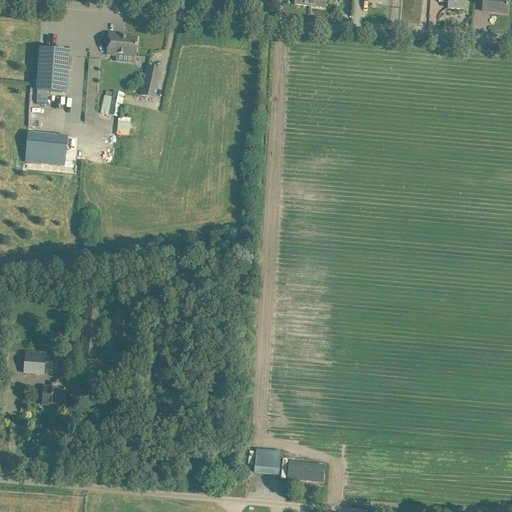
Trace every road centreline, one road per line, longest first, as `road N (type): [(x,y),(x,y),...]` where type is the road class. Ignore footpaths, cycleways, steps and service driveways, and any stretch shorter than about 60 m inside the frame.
road 1 (unclassified): [(511,44),(12,0)]
road 2 (unclassified): [(0,478),(360,511)]
